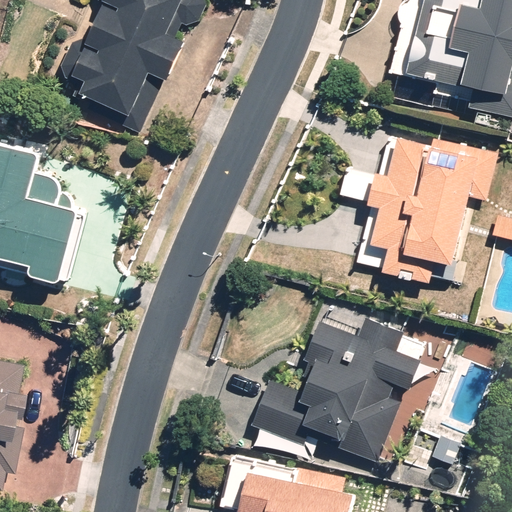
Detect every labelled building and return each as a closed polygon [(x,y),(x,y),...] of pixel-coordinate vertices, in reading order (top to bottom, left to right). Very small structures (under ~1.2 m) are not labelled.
[(74,84),(86,109),(140,136),(208,0),(94,0),(118,12),(116,18),(101,11),(85,43),(77,44),(71,49),(64,61),(65,74),(74,84)] [(511,0),(426,0),(410,80),(434,85),(433,93),(470,100),(467,111),(511,120),(511,0)] [(476,201),(489,203),(499,155),(435,142),(433,153),(397,145),(390,180),(376,177),(369,210),(381,212),(374,249),(387,251),(383,275),(429,284),(433,266),(462,272),(476,201)] [(0,272),(67,288),(84,215),(73,213),(72,206),(69,201),(67,196),(60,194),(60,190),(57,183),(33,176),(39,158),(0,147),(0,272)] [(511,216),(495,214),(491,237),(511,240),(511,216)] [(292,395),(265,383),(248,422),(309,449),(313,440),(370,466),(399,400),(390,396),(394,386),(410,393),(423,364),(388,349),(395,333),(362,318),(354,337),(315,320),(298,358),(307,362),(292,395)] [(0,472),(11,474),(17,445),(0,441),(0,440),(5,417),(14,419),(19,394),(14,393),(19,368),(0,363),(0,472)] [(350,511),(354,494),(247,472),(238,511),(350,511)]
